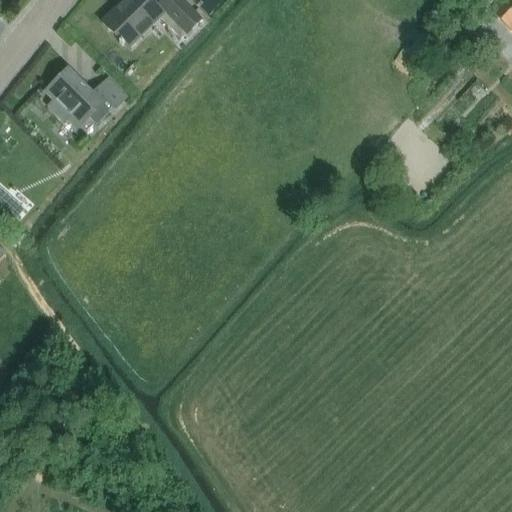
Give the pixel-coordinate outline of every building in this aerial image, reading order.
[(181,41),(201,22),(179,0),(163,0),(156,7),(149,0),(125,0),(101,24),(128,51),(160,20),(181,41)] [(190,0),(199,9),(207,0),(190,0)] [(511,0),(505,0),(491,16),(511,35),(511,0)] [(109,114),(125,99),(108,82),(93,97),(68,72),(46,93),(56,103),(50,108),(64,122),(67,119),(78,130),(101,106),(109,114)] [(0,188),(0,209),(8,217),(19,205),(0,188)]
